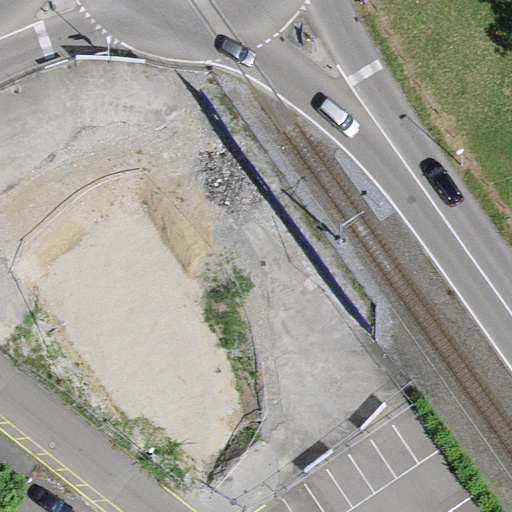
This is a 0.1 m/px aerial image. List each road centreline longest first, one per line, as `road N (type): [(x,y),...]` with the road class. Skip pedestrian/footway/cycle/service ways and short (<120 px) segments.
road 1 (primary): [(372,115),(511,316)]
road 2 (residential): [(145,511),(0,390)]
road 3 (primary): [(219,31),(372,115)]
road 4 (primary): [(372,115),(326,0)]
road 5 (primary): [(105,0),(141,26),(179,35),(219,31)]
